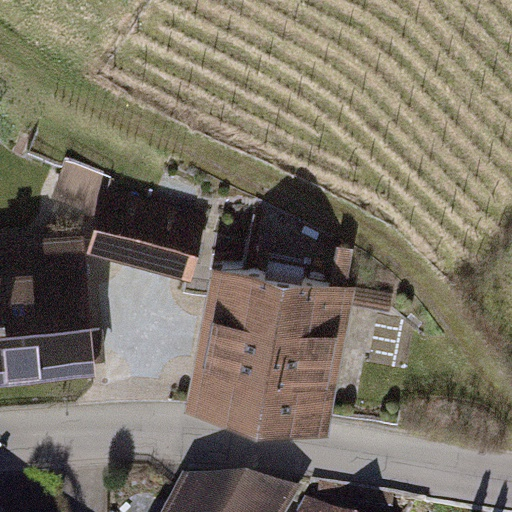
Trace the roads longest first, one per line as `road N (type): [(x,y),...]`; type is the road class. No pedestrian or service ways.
road 1 (track): [(511,399),(431,292),(333,213),(180,142),(0,29)]
road 2 (residential): [(511,478),(208,432),(77,437)]
